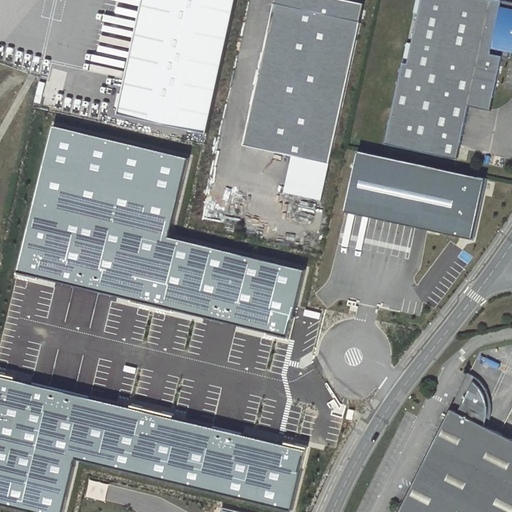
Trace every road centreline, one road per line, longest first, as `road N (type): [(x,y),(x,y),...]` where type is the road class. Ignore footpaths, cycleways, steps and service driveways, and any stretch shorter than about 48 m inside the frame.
road 1 (unclassified): [(331,511),(388,407),(501,259)]
road 2 (unknown): [(252,0),(226,145),(236,162),(283,172)]
